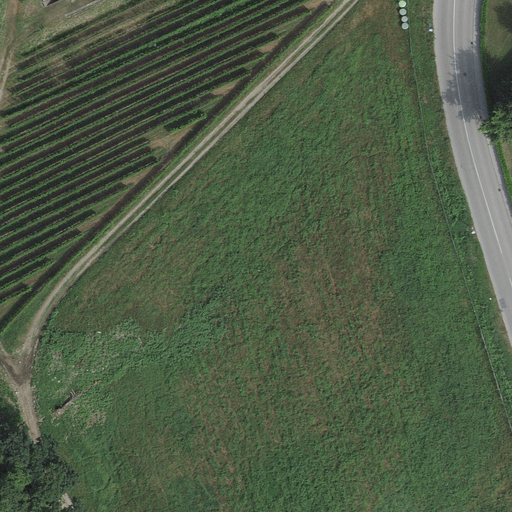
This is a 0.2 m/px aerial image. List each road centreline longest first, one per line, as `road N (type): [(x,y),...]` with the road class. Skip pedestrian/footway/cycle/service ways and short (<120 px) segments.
road 1 (track): [(67,511),(25,437),(40,330),(166,190),(358,0)]
road 2 (tertiary): [(511,283),(465,127),(453,45),(456,0)]
